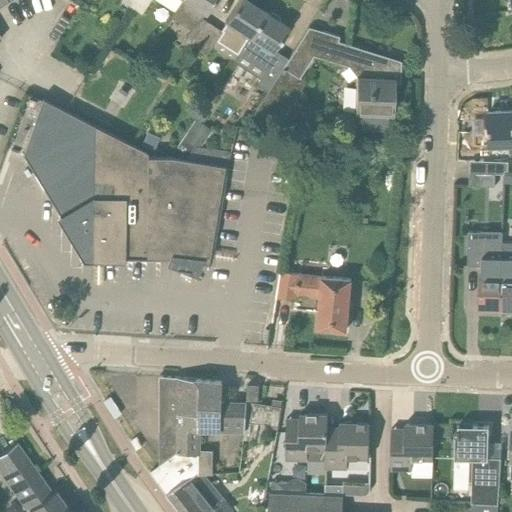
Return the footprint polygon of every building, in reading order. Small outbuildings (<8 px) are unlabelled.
[(0,0),(0,39),(1,39),(0,36),(0,6),(10,0),(0,0)] [(120,0),(120,1),(132,8),(137,0),(120,0)] [(137,0),(132,8),(141,15),(151,0),(137,0)] [(156,0),(174,12),(181,0),(156,0)] [(215,0),(181,0),(174,12),(171,17),(192,31),(185,42),(195,49),(211,25),(203,20),(215,0)] [(211,25),(195,49),(205,55),(211,47),(233,62),(265,12),(246,0),(239,0),(220,31),(211,25)] [(274,50),(289,28),(265,12),(233,62),(260,79),(257,84),(268,91),(268,92),(288,59),(274,50)] [(268,92),(268,91),(251,117),(274,131),(305,81),(299,77),(309,62),(310,62),(313,57),(356,70),(354,113),(392,115),(394,84),(399,84),(401,60),(399,60),(399,64),(373,63),(374,53),(337,41),(339,37),(308,27),(288,59),(268,92)] [(22,155),(85,258),(169,259),(168,264),(171,264),(172,259),(183,260),(177,277),(187,279),(194,262),(210,264),(223,166),(171,157),(147,157),(147,153),(111,135),(93,126),(42,99),(22,155)] [(511,111),(488,112),(489,146),(511,145),(511,111)] [(188,148),(200,148),(211,132),(194,121),(174,150),(177,152),(180,154),(188,148)] [(158,139),(145,133),(139,147),(152,152),(158,139)] [(495,175),(496,162),(470,161),(470,162),(470,174),(495,175)] [(469,186),(495,187),(495,175),(470,174),(470,186),(469,186)] [(478,308),(500,309),(501,243),(482,243),(482,233),(469,232),(468,266),(481,267),(481,274),(479,274),(478,308)] [(511,243),(501,243),(500,309),(511,309),(511,243)] [(346,330),(351,281),(321,277),(321,275),(300,272),(300,274),(284,271),(281,271),(278,285),(277,297),(296,299),(297,295),(319,298),(317,328),(346,330)] [(150,472),(166,493),(190,474),(194,474),(195,453),(196,431),(196,428),(194,428),(199,380),(159,376),(159,466),(150,472)] [(221,382),(199,380),(194,428),(196,428),(196,431),(244,432),(245,423),(246,404),(220,403),(221,382)] [(257,402),(258,385),(248,385),(246,401),(257,402)] [(281,408),(246,404),(245,423),(265,425),(278,427),(281,408)] [(285,462),(323,462),(324,459),(325,415),(299,415),(299,425),(298,425),(298,426),(288,426),(288,425),(286,425),(285,462)] [(327,415),(325,415),(324,459),(323,462),(326,462),(325,470),(347,471),(347,463),(348,463),(348,459),(368,459),(369,424),(339,423),(339,433),(338,433),(338,434),(328,434),(328,433),(327,433),(327,415)] [(258,443),(259,435),(264,435),(265,425),(245,423),(244,432),(243,441),(258,443)] [(389,471),(410,472),(411,465),(432,466),(433,445),(433,425),(404,425),(404,436),(403,436),(403,437),(392,437),(392,435),(391,435),(389,471)] [(434,437),(449,437),(449,426),(434,426),(434,437)] [(488,460),(489,427),(484,427),(484,426),(477,426),(473,426),(473,431),(460,431),(460,454),(460,459),(475,460),(472,500),(472,503),(497,502),(500,460),(488,460)] [(68,511),(70,511),(69,511),(55,491),(48,497),(39,485),(43,482),(16,443),(0,454),(0,472),(28,511),(27,511),(68,511)] [(194,474),(196,474),(212,475),(212,464),(199,464),(199,453),(195,453),(194,474)] [(231,511),(233,511),(223,499),(210,509),(201,498),(210,491),(196,474),(194,474),(190,474),(166,493),(181,511),(231,511)] [(287,483),(271,482),(271,491),(286,491),(287,483)] [(343,494),(343,485),(326,485),(325,493),(343,494)] [(267,511),(341,511),(343,494),(325,493),(286,491),(271,491),(269,491),(267,511)] [(471,511),(496,511),(497,502),(472,503),(471,511)]
